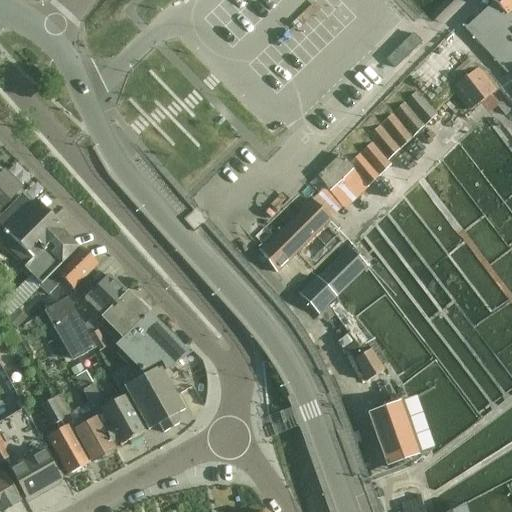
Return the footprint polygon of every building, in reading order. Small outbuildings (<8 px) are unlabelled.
[(511,0),(490,0),(491,1),(493,3),(506,17),(511,12),(511,0)] [(493,3),(465,30),(506,75),(511,69),(511,12),(506,17),(493,3)] [(395,69),(421,43),(413,35),(387,61),(395,69)] [(463,81),(451,90),(454,94),(469,113),(481,104),(497,91),(479,69),(463,81)] [(437,116),(416,90),(404,101),(424,128),(437,116)] [(424,128),(404,101),(393,112),(412,139),(424,128)] [(412,139),(393,112),(380,123),(400,151),(412,139)] [(400,151),(380,123),(367,135),(371,140),(370,141),(387,162),(400,151)] [(379,177),(390,166),(387,162),(370,141),(360,152),(379,177)] [(353,170),(367,189),(379,177),(360,152),(348,165),(353,170)] [(348,165),(340,157),(318,177),(327,187),(259,252),(275,274),(290,259),(330,220),(329,219),(341,207),(344,211),(367,189),(353,170),(348,165)] [(0,219),(20,198),(24,193),(4,174),(0,178),(0,219)] [(0,219),(0,264),(15,280),(23,271),(30,278),(39,287),(40,288),(41,287),(55,273),(78,249),(61,233),(63,231),(34,205),(31,208),(20,198),(0,219)] [(41,287),(40,288),(48,295),(58,285),(54,281),(59,277),(71,289),(96,264),(80,248),(78,249),(55,273),(41,287)] [(335,298),(364,269),(347,250),(300,296),(317,315),(335,298)] [(102,318),(126,294),(108,275),(82,298),(102,318)] [(96,348),(73,306),(88,291),(83,286),(76,293),(77,293),(69,299),(68,298),(45,311),(73,360),(96,348)] [(126,294),(102,318),(123,340),(147,315),(126,294)] [(327,308),(358,349),(366,342),(335,302),(327,308)] [(162,362),(167,370),(188,356),(147,315),(123,340),(115,348),(144,372),(162,362)] [(98,331),(90,335),(100,352),(108,348),(107,346),(98,331)] [(21,344),(14,332),(0,340),(7,352),(21,344)] [(383,372),(370,351),(368,353),(363,345),(358,349),(354,351),(356,354),(354,355),(356,360),(353,362),(367,383),(383,372)] [(184,411),(159,367),(143,377),(141,373),(140,374),(139,371),(137,372),(134,366),(114,377),(122,392),(126,389),(148,431),(159,425),(163,434),(172,429),(179,425),(174,417),(184,411)] [(86,372),(75,378),(91,406),(89,406),(96,418),(111,446),(118,443),(121,447),(129,442),(131,446),(143,439),(141,435),(144,434),(124,397),(106,407),(86,372)] [(371,381),(373,395),(389,392),(386,378),(371,381)] [(113,450),(111,446),(96,418),(84,425),(75,410),(71,412),(61,394),(51,399),(69,432),(74,430),(92,462),(113,450)] [(69,432),(51,399),(41,405),(52,426),(57,423),(60,430),(47,437),(68,475),(87,464),(69,432)] [(399,403),(397,404),(368,414),(387,468),(402,463),(418,457),(417,454),(399,403)] [(0,436),(11,458),(3,462),(25,502),(60,482),(44,451),(47,450),(24,409),(6,420),(0,422),(0,436)] [(0,511),(1,511),(20,503),(0,466),(0,463),(3,462),(11,458),(0,436),(0,511)]
